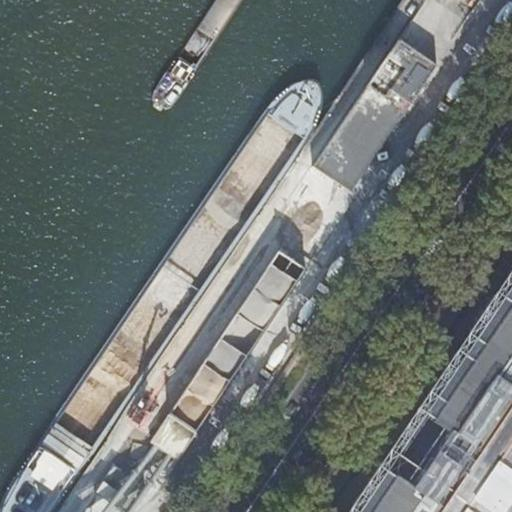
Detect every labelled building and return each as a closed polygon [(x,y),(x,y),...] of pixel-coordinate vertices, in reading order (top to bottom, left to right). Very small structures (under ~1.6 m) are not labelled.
[(362,68),(333,111),(365,133),(374,120),(374,75),(362,68)] [(391,86),(374,75),(374,120),(379,112),(385,112),(391,111),(395,107),(398,100),(397,92),(394,88),(391,86)] [(133,449),(156,463),(195,405),(321,224),(348,188),(322,170),(133,449)] [(195,405),(156,463),(181,480),(358,218),(349,211),(360,196),(348,188),(321,224),(195,405)] [(511,511),(511,281),(507,289),(504,286),(499,294),(503,296),(468,347),(464,344),(460,351),(464,353),(429,405),(426,402),(420,409),(424,411),(390,463),(386,460),(381,467),(385,469),(355,511),(511,511)] [(149,511),(159,498),(148,490),(134,511),(149,511)]
